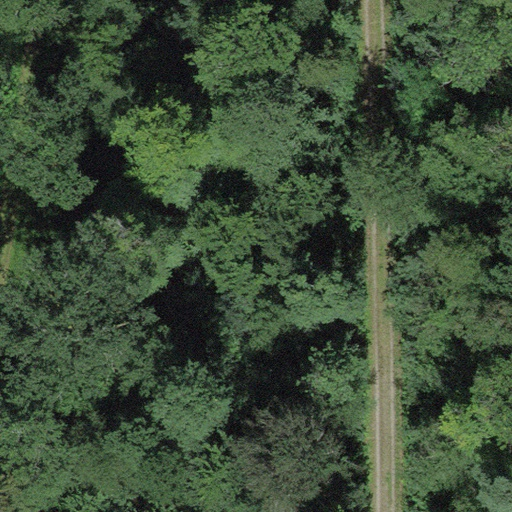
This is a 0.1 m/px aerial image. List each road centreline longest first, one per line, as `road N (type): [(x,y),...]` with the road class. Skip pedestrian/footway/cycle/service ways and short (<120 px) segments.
road 1 (track): [(381,511),(371,0)]
road 2 (track): [(33,0),(0,210)]
